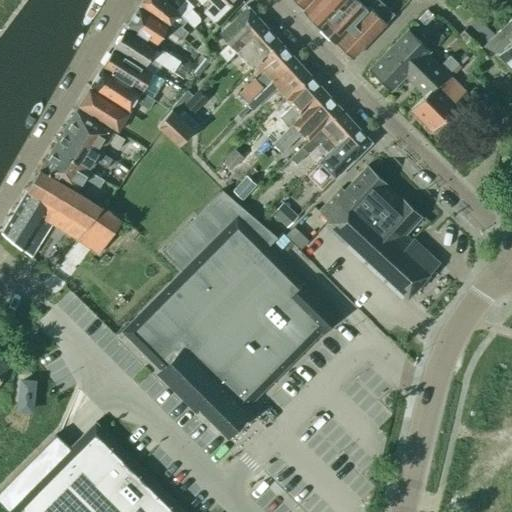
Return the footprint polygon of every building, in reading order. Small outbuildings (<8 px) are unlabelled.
[(164,0),(141,0),(138,7),(173,26),(171,30),(179,37),(180,36),(182,38),(185,33),(182,31),(183,29),(180,28),(184,22),(182,19),(177,14),(175,12),(166,4),(167,3),(164,0)] [(217,26),(237,7),(243,0),(207,0),(210,3),(202,11),(217,26)] [(294,0),(303,9),(311,0),(294,0)] [(311,0),(303,9),(318,25),(342,0),(311,0)] [(342,0),(318,25),(335,42),(353,58),(385,22),(367,6),(365,8),(357,0),(342,0)] [(177,14),(182,19),(182,18),(191,9),(192,7),(185,1),(175,12),(177,14)] [(265,22),(250,5),(219,34),(227,43),(218,52),(226,60),(235,51),(265,22)] [(138,7),(126,26),(155,45),(162,35),(175,42),(179,37),(171,30),(173,26),(138,7)] [(182,18),(182,19),(184,22),(185,22),(191,27),(192,29),(194,27),(199,21),(199,16),(191,9),(182,18)] [(511,17),(511,16),(482,43),(498,52),(511,67),(511,17)] [(486,28),(475,17),(468,25),(479,35),(486,28)] [(254,66),(281,39),(265,22),(235,51),(243,60),(246,57),(254,66)] [(426,53),(429,50),(407,28),(368,68),(390,90),(404,75),(426,53)] [(160,51),(156,49),(125,29),(113,47),(145,67),(151,56),(173,70),(177,63),(178,63),(179,60),(161,49),(160,51)] [(269,83),(296,56),(281,39),(254,66),(261,74),(255,79),(253,77),(238,92),(247,102),(248,103),(269,83)] [(153,72),(145,67),(113,47),(101,67),(141,92),(153,72)] [(208,60),(199,53),(188,68),(197,74),(208,60)] [(446,73),(447,73),(457,63),(449,55),(438,65),(426,53),(404,75),(424,95),(446,73)] [(285,100),(311,73),(296,56),(269,83),(248,103),(247,102),(245,104),(252,110),(275,89),(285,100)] [(173,70),(172,72),(182,78),(188,69),(178,63),(177,63),(173,70)] [(101,67),(89,87),(128,112),(136,101),(148,109),(154,99),(141,92),(101,67)] [(297,117),(298,118),(325,91),(326,91),(327,90),(311,73),(285,100),(292,107),(280,118),(287,126),(297,117)] [(464,91),(447,73),(446,73),(424,95),(409,109),(431,131),(457,105),(454,102),(464,91)] [(128,112),(89,87),(78,106),(117,130),(128,112)] [(193,96),(191,94),(186,89),(170,108),(171,109),(156,125),(162,129),(179,145),(193,129),(176,113),(184,104),(185,104),(193,96)] [(191,94),(193,96),(185,104),(193,112),(206,98),(196,89),(191,94)] [(298,118),(288,127),(272,143),(281,152),(300,134),(307,140),(311,136),(341,107),(326,91),(325,91),(298,118)] [(311,136),(288,159),(294,165),(317,143),(326,153),(327,152),(357,123),(342,107),(311,136)] [(64,130),(100,152),(107,143),(117,149),(123,139),(113,133),(76,109),(64,130)] [(357,123),(318,161),(335,179),(373,141),(357,123)] [(88,173),(85,178),(99,187),(104,179),(89,170),(91,166),(95,160),(104,165),(109,158),(100,152),(64,130),(52,149),(88,173)] [(260,136),(254,131),(235,150),(233,148),(222,160),(231,169),(243,157),(242,155),(260,136)] [(84,178),(85,178),(88,173),(52,149),(40,169),(76,190),(84,178)] [(410,240),(403,233),(419,216),(400,198),(384,216),(369,202),(385,184),(366,166),(342,192),(339,189),(318,211),(328,221),(326,223),(406,297),(438,263),(422,248),(430,240),(419,231),(410,240)] [(76,190),(40,169),(0,230),(0,231),(31,257),(52,224),(99,254),(121,220),(76,190)] [(232,190),(242,199),(255,185),(246,175),(232,190)] [(276,238),(220,191),(159,253),(181,275),(123,334),(153,363),(221,430),(247,404),(244,402),(317,328),(322,333),(337,317),(267,248),(276,238)] [(297,215),(282,201),(271,213),(286,227),(297,215)] [(293,224),(285,232),(299,246),(307,237),(293,224)] [(36,379),(19,378),(16,412),(33,413),(36,379)] [(55,433),(0,488),(0,503),(8,511),(185,511),(95,421),(20,497),(7,483),(56,434),(55,433)] [(511,511),(511,462),(469,505),(468,504),(467,505),(474,511),(511,511)]
